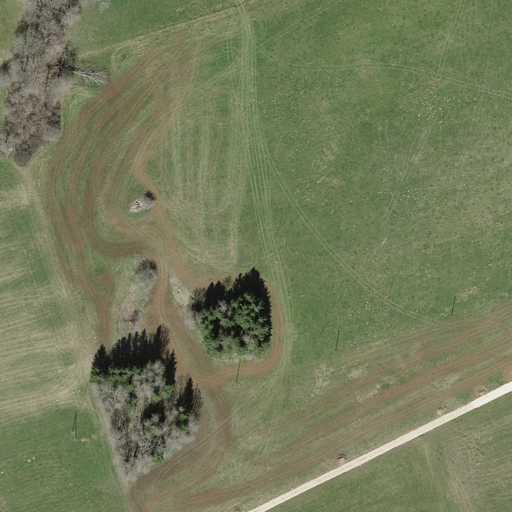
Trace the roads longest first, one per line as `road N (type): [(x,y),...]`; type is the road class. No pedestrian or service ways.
road 1 (track): [(256,511),(511,386)]
road 2 (track): [(134,511),(85,366)]
